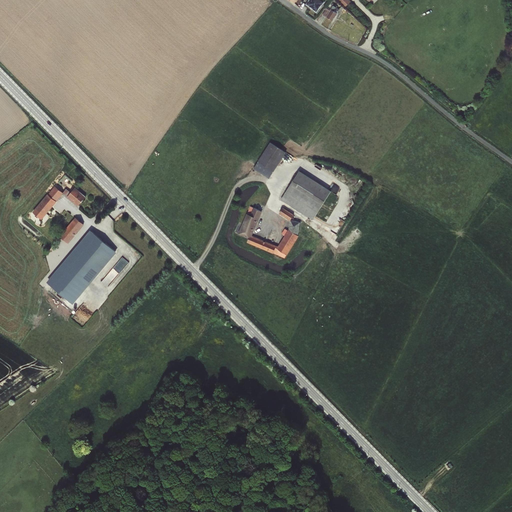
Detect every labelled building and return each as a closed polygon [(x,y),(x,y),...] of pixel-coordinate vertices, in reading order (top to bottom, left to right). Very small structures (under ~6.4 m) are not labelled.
[(308,0),(304,6),(309,9),(310,8),(312,10),(317,14),(320,9),(320,8),(321,6),(322,7),(326,2),(323,0),(308,0)] [(326,10),(323,15),(332,21),(339,10),(336,8),(337,7),(333,4),(333,3),(332,3),(333,0),(330,0),(324,9),(326,10)] [(270,142),(253,169),(269,179),(286,153),(270,142)] [(299,171),(281,200),(312,220),(331,191),(299,171)] [(331,190),(336,193),(340,187),(335,183),(331,190)] [(55,186),(33,212),(41,219),(63,194),(78,206),(86,197),(75,188),(71,192),(66,189),(63,192),(55,186)] [(248,213),(238,234),(248,239),(247,242),(284,258),(286,255),(287,255),(298,236),(299,233),(300,222),(291,220),(294,215),(283,208),(279,214),(289,220),(288,229),(288,230),(285,229),(282,234),(285,235),(278,246),(252,235),(262,212),(250,206),(248,210),(248,213)] [(75,217),(59,236),(68,244),(75,236),(74,235),(75,234),(76,235),(84,225),(75,217)] [(117,252),(90,230),(47,282),(73,304),(117,252)] [(74,500),(68,504),(71,508),(77,503),(74,500)]
